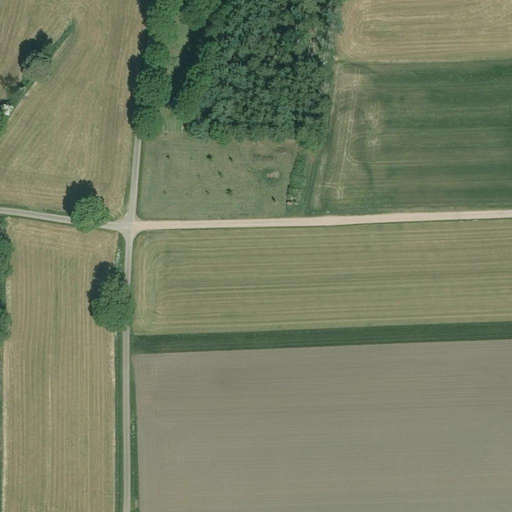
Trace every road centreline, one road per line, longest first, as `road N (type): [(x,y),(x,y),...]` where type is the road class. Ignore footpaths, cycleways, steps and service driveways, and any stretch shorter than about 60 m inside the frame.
road 1 (track): [(511,214),(130,226)]
road 2 (residential): [(126,511),(130,226)]
road 3 (residential): [(130,226),(161,0)]
road 4 (residential): [(130,226),(0,212)]
